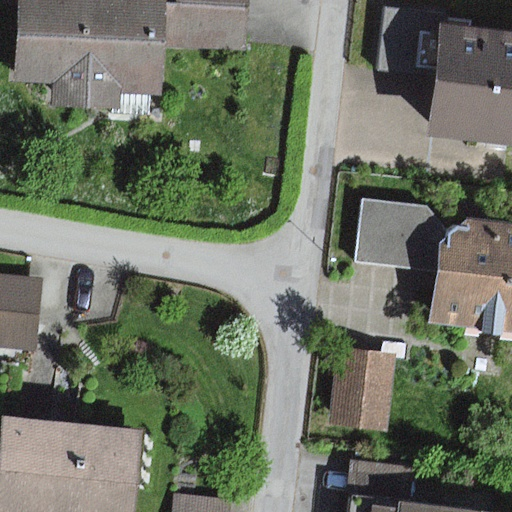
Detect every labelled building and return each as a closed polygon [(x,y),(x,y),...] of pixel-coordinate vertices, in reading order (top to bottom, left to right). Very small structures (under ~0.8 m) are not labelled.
[(0,0),(0,6),(10,7),(8,81),(46,82),(45,105),(113,107),(113,94),(155,95),(158,0),(0,0)] [(242,0),(169,0),(168,47),(241,50),(242,0)] [(511,28),(443,20),(444,15),(382,8),(374,70),(420,76),(413,132),(511,143),(511,28)] [(423,205),(356,199),(349,263),(424,270),(420,322),(511,332),(511,222),(461,216),(453,224),(450,224),(442,230),(423,205)] [(38,278),(0,273),(0,348),(30,352),(38,278)] [(382,432),(392,353),(334,346),(324,425),(382,432)] [(124,511),(133,427),(0,413),(0,511),(124,511)] [(340,495),(347,496),(404,502),(407,467),(345,460),(340,495)] [(226,511),(228,500),(171,494),(169,511),(226,511)] [(344,511),(511,511),(404,502),(347,496),(344,511)]
